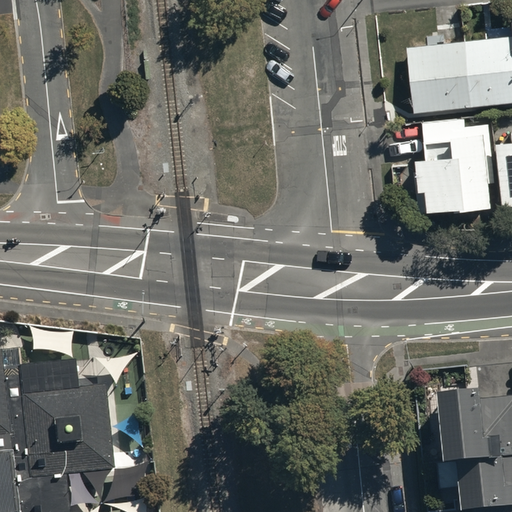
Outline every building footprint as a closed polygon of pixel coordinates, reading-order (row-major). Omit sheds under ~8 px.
[(511,17),(510,18),(511,38),(406,47),(412,115),(511,106),(511,17)] [(484,125),(414,127),(415,210),(486,209),(484,125)] [(511,139),(501,140),(503,201),(511,201),(511,139)] [(0,511),(49,511),(46,481),(113,473),(103,388),(0,398),(0,511)] [(480,394),(439,399),(447,475),(458,474),(462,511),(511,511),(511,398),(481,401),(480,394)]
